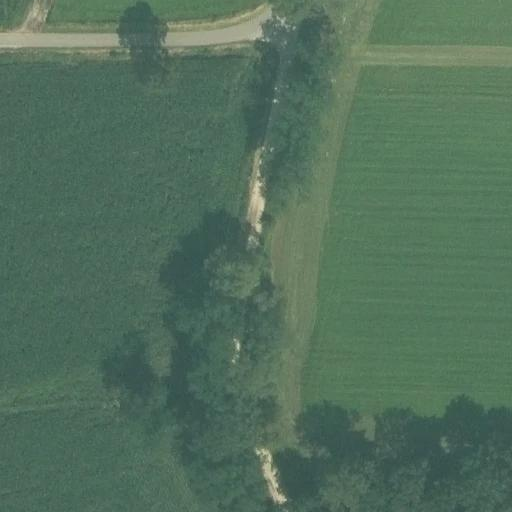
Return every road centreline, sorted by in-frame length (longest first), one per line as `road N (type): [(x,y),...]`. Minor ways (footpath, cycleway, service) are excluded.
road 1 (track): [(282,511),(225,372),(295,3)]
road 2 (unclassified): [(0,38),(238,35),(296,0)]
